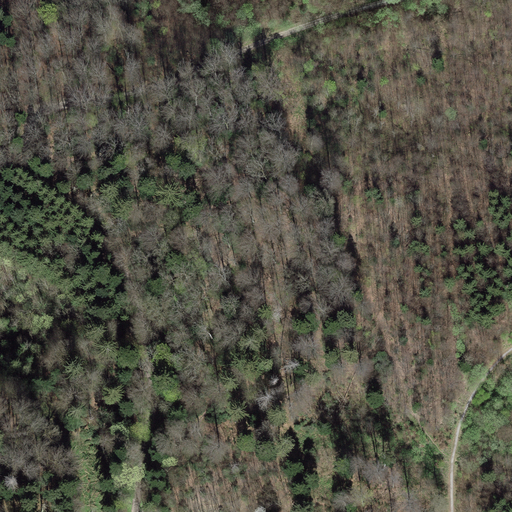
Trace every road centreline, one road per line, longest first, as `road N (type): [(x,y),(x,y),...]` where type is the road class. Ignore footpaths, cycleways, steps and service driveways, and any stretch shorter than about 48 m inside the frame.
road 1 (track): [(149,363),(141,315),(118,262),(27,174),(29,125),(43,109),(149,90),(389,0)]
road 2 (track): [(134,511),(152,413),(149,363)]
